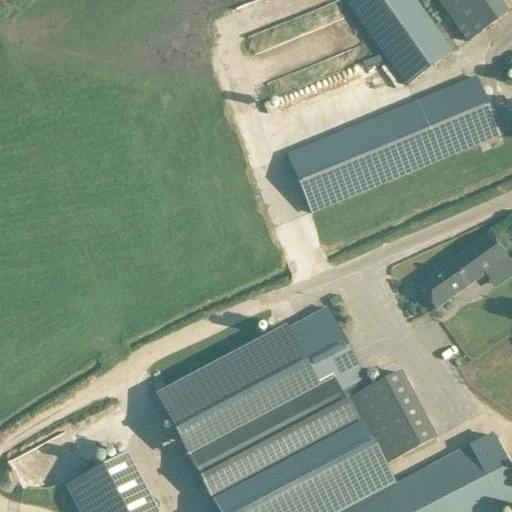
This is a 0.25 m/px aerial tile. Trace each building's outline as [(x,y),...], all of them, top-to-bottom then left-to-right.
[(413,0),(355,0),(349,5),(395,69),(406,85),(452,54),(413,0)] [(436,0),(466,42),(507,14),(497,0),(436,0)] [(372,98),(394,88),(378,55),(356,65),(372,98)] [(311,213),(499,135),(475,78),(287,156),(311,213)] [(436,310),(508,259),(490,234),(418,286),(436,310)] [(331,511),(394,481),(386,464),(385,464),(351,399),(349,396),(368,385),(328,309),(157,399),(214,505),(217,511),(331,511)] [(368,385),(349,396),(351,399),(385,464),(386,464),(436,437),(401,372),(370,388),(368,385)] [(339,511),(495,511),(511,503),(511,471),(492,433),(468,445),(390,485),(339,511)] [(77,511),(158,511),(127,453),(64,486),(77,511)]
